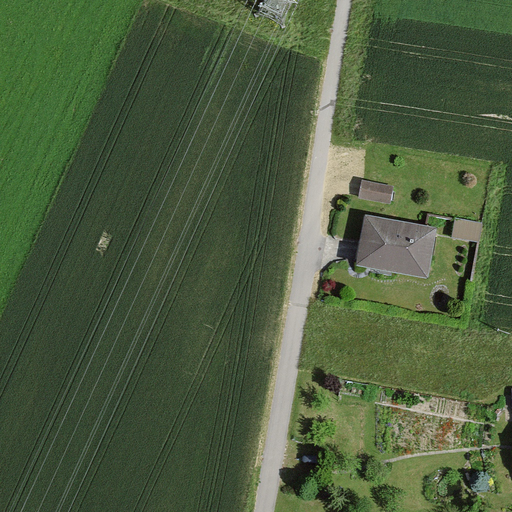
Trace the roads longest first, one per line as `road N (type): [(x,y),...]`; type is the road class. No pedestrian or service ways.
road 1 (residential): [(345,0),(264,511)]
road 2 (motorway): [(0,388),(194,0)]
road 3 (motorway): [(119,0),(0,239)]
